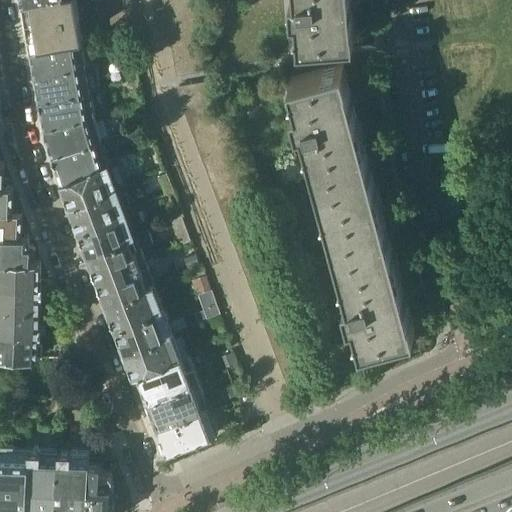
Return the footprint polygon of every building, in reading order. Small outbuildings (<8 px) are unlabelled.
[(21,0),(30,46),(81,36),(75,0),(21,0)] [(189,0),(165,4),(167,16),(193,11),(191,0),(189,0)] [(351,0),(290,0),(292,12),(298,12),(299,24),(295,24),(295,23),(291,24),(292,30),(296,29),(299,29),(300,37),(299,37),(299,40),(354,36),(354,20),(353,20),(351,0)] [(167,16),(169,28),(195,23),(193,11),(167,16)] [(169,28),(171,40),(197,35),(195,23),(169,28)] [(81,36),(30,46),(32,55),(35,71),(34,71),(34,72),(86,63),(82,41),(90,40),(89,35),(81,36)] [(171,40),(173,51),(199,47),(197,35),(171,40)] [(120,49),(121,57),(133,55),(131,47),(120,49)] [(173,51),(175,63),(202,58),(199,47),(173,51)] [(202,58),(175,63),(177,75),(204,70),(202,58)] [(39,97),(38,97),(39,97),(89,88),(99,87),(96,62),(86,63),(34,72),(36,81),(37,81),(39,97)] [(303,124),(308,142),(360,128),(347,78),(343,63),(290,77),(290,81),(292,80),(294,88),(290,89),(286,90),(288,95),(292,94),(295,93),(298,104),(292,106),(297,125),(303,124)] [(178,86),(181,101),(207,91),(205,81),(178,86)] [(43,125),(44,126),(93,113),(92,107),(89,88),(39,97),(40,107),(41,107),(44,125),(43,125)] [(181,101),(185,112),(211,102),(207,93),(207,91),(181,101)] [(185,112),(189,123),(215,113),(211,102),(185,112)] [(51,152),(52,154),(106,134),(102,119),(95,120),(94,116),(93,113),(44,126),(45,135),(46,135),(52,152),(51,152)] [(189,123),(193,134),(219,124),(215,113),(189,123)] [(193,134),(198,145),(223,135),(219,124),(193,134)] [(61,179),(61,180),(108,160),(102,143),(110,140),(128,134),(125,127),(106,134),(52,154),(55,162),(55,161),(61,179)] [(320,185),(326,208),(378,194),(360,128),(308,142),(305,143),(304,142),(301,143),(302,149),(306,148),(306,147),(309,147),(316,170),(314,171),(315,173),(318,185),(320,185)] [(198,145),(202,156),(227,146),(223,135),(198,145)] [(202,156),(206,167),(231,157),(227,146),(202,156)] [(108,160),(61,180),(64,188),(70,203),(69,203),(117,185),(127,182),(118,156),(108,160)] [(206,167),(210,178),(235,168),(231,157),(206,167)] [(210,178),(214,189),(239,179),(235,168),(210,178)] [(214,189),(218,199),(243,190),(239,179),(214,189)] [(0,209),(12,210),(12,186),(12,185),(2,185),(0,184),(0,209)] [(73,212),(79,228),(126,209),(131,208),(126,193),(121,195),(117,185),(69,203),(73,212)] [(218,199),(222,210),(248,201),(243,190),(218,199)] [(337,250),(343,274),(395,260),(378,194),(326,208),(322,209),(322,208),(318,209),(320,215),(324,214),(324,213),(327,213),(333,236),(332,236),(335,248),(336,251),(337,250)] [(222,210),(226,221),(252,212),(248,201),(222,210)] [(0,233),(21,234),(22,210),(21,210),(12,210),(0,209),(0,233)] [(84,242),(87,251),(135,233),(126,209),(79,228),(84,242)] [(170,214),(172,219),(183,215),(182,210),(170,214)] [(226,221),(230,232),(256,223),(252,212),(226,221)] [(230,232),(235,243),(260,234),(256,223),(230,232)] [(91,260),(97,275),(144,257),(140,247),(152,242),(148,229),(135,233),(87,251),(90,260),(91,260)] [(0,257),(29,258),(29,256),(31,256),(34,254),(34,248),(31,245),(30,245),(30,242),(28,242),(28,234),(21,234),(0,233),(0,257)] [(235,243),(239,254),(264,245),(260,234),(235,243)] [(239,254),(243,265),(268,256),(264,245),(239,254)] [(186,267),(198,262),(194,252),(182,256),(186,267)] [(243,265),(247,276),(272,267),(268,256),(243,265)] [(0,281),(39,283),(40,259),(29,258),(0,257),(0,281)] [(102,291),(105,299),(153,281),(144,257),(97,275),(102,290),(102,291)] [(395,260),(343,274),(340,275),(340,274),(336,275),(338,281),(341,280),(345,279),(350,297),(343,298),(349,318),(355,316),(358,327),(354,328),(350,329),(352,335),(356,334),(356,333),(359,332),(361,340),(360,340),(361,344),(415,329),(411,314),(410,314),(395,260)] [(247,276),(251,287),(276,278),(272,267),(247,276)] [(190,278),(195,292),(209,287),(205,273),(190,278)] [(251,287),(255,298),(280,288),(276,278),(251,287)] [(0,305),(40,307),(39,307),(40,291),(41,291),(41,283),(39,283),(0,281),(0,305)] [(109,309),(115,325),(156,309),(151,294),(157,292),(153,281),(105,299),(109,309)] [(255,298),(259,309),(285,299),(280,288),(255,298)] [(259,309),(263,320),(289,310),(285,299),(259,309)] [(0,329),(38,331),(40,332),(40,324),(39,323),(39,308),(40,308),(40,307),(0,305),(0,329)] [(120,339),(124,349),(172,331),(162,306),(156,309),(115,325),(121,339),(120,339)] [(263,320),(267,331),(293,321),(289,310),(263,320)] [(267,331),(272,342),(297,332),(293,321),(267,331)] [(0,354),(37,357),(38,331),(0,329),(0,354)] [(128,358),(134,373),(188,353),(187,352),(181,337),(175,339),(172,331),(124,349),(127,358),(128,358)] [(272,342),(276,353),(301,343),(297,332),(272,342)] [(276,353),(280,364),(305,354),(301,343),(276,353)] [(221,355),(225,367),(237,362),(233,350),(221,355)] [(143,387),(147,397),(197,378),(188,353),(134,373),(138,384),(137,384),(138,385),(139,386),(140,386),(142,387),(143,387),(144,387),(143,387)] [(280,364),(284,375),(309,365),(305,354),(280,364)] [(0,359),(0,371),(12,372),(13,360),(0,359)] [(70,362),(61,362),(60,396),(87,385),(81,369),(74,372),(70,362)] [(309,365),(284,375),(288,386),(313,376),(309,365)] [(153,413),(157,424),(200,407),(196,395),(202,393),(197,378),(147,397),(147,398),(148,398),(145,404),(145,405),(146,405),(147,409),(147,410),(148,410),(153,413)] [(217,388),(221,399),(238,392),(234,382),(217,388)] [(200,407),(157,424),(161,434),(159,440),(158,440),(159,441),(161,445),(160,445),(161,446),(167,449),(167,450),(216,431),(211,416),(204,418),(200,407)] [(287,511),(295,511),(511,421),(511,419),(366,480),(287,511)] [(90,445),(89,454),(89,456),(113,457),(114,456),(108,441),(107,442),(96,441),(90,445)] [(26,511),(29,452),(14,451),(14,447),(0,446),(0,511),(3,511),(26,511)] [(29,452),(26,511),(55,511),(58,453),(29,452)] [(86,511),(88,462),(89,456),(89,454),(58,453),(55,511),(86,511)] [(390,511),(397,511),(499,470),(511,464),(511,461),(458,484),(390,511)] [(88,462),(86,511),(112,511),(113,500),(112,500),(113,482),(111,482),(112,476),(108,471),(99,471),(100,462),(88,462)]
